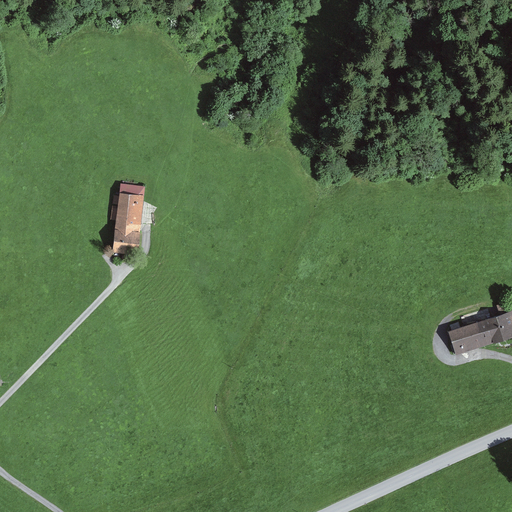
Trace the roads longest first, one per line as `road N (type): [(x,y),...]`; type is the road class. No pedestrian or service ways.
road 1 (residential): [(329,511),(511,431)]
road 2 (track): [(124,267),(0,405)]
